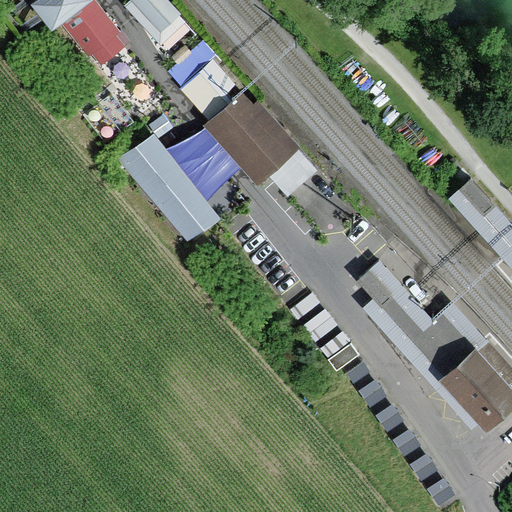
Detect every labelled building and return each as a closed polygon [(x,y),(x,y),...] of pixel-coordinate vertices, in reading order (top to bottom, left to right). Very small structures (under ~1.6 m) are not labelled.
[(121,31),(97,0),(36,0),(37,0),(44,10),(55,23),(63,17),(100,64),(124,46),(116,35),(121,31)] [(195,31),(168,0),(135,0),(131,4),(171,51),(195,31)] [(214,121),(238,100),(211,71),(188,93),(214,121)] [(292,150),(242,95),(238,100),(214,121),(264,176),(292,150)] [(221,213),(157,135),(128,159),(192,237),(221,213)] [(463,336),(445,317),(418,342),(437,361),(463,336)] [(355,354),(346,343),(324,360),(334,372),(337,369),(351,358),(355,354)] [(491,424),(511,403),(511,386),(481,354),(452,382),(491,424)]
